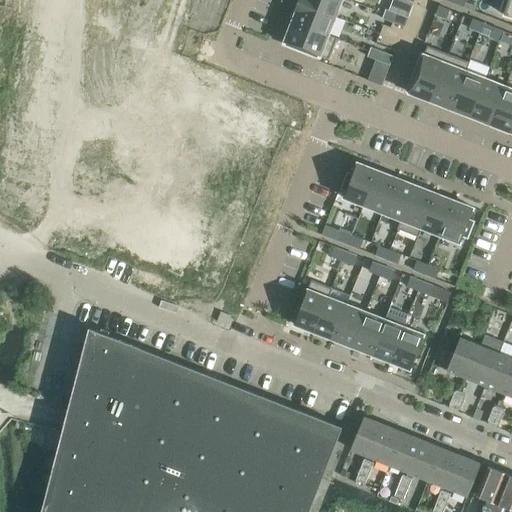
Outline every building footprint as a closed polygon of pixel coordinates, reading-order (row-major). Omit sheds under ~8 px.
[(333,16),(338,0),(296,0),(296,1),(297,2),(333,16)] [(511,0),(503,0),(500,13),(511,16),(511,0)] [(333,16),(297,2),(294,12),(291,17),(294,18),(292,22),(327,35),(328,34),(335,16),(333,16)] [(450,10),(438,6),(435,15),(446,19),(450,10)] [(397,13),(386,9),(382,18),(393,23),(397,13)] [(408,18),(397,13),(393,23),(404,27),(408,18)] [(483,23),(472,19),(469,28),(480,33),(483,23)] [(327,35),(292,22),(284,42),(283,45),(318,58),(320,56),(329,59),(336,39),(337,38),(328,34),(327,35)] [(495,28),(483,23),(480,33),(491,37),(495,28)] [(448,54),(427,46),(409,92),(430,100),(448,54)] [(382,51),(371,47),(367,56),(378,61),(382,51)] [(393,56),(382,51),(378,61),(389,65),(393,56)] [(468,62),(448,54),(430,100),(450,108),(465,71),(468,62)] [(485,79),(465,71),(450,108),(470,116),(485,79)] [(505,87),(485,79),(470,116),(490,124),(505,87)] [(511,89),(505,87),(490,124),(511,132),(511,131),(511,89)] [(343,198),(363,205),(377,170),(357,162),(352,175),(348,173),(341,188),(346,190),(343,198)] [(396,178),(377,170),(363,205),(382,213),(396,178)] [(415,185),(396,178),(382,213),(401,220),(415,185)] [(434,192),(415,185),(401,220),(398,229),(417,237),(420,228),(435,193),(434,192)] [(435,193),(434,192),(420,228),(439,235),(453,200),(435,193)] [(473,208),(453,200),(439,235),(459,243),(473,208)] [(352,236),(340,231),(337,240),(348,245),(352,236)] [(363,240),(352,236),(348,245),(359,249),(363,240)] [(390,250),(378,246),(375,255),(386,260),(390,250)] [(345,251),(334,247),(331,256),(342,261),(345,251)] [(401,255),(390,250),(386,260),(397,264),(401,255)] [(357,256),(345,251),(342,261),(353,265),(357,256)] [(428,265),(416,261),(413,270),(424,274),(428,265)] [(383,266),(372,262),(369,271),(380,276),(383,266)] [(439,270),(428,265),(424,274),(435,279),(439,270)] [(395,271),(383,266),(380,276),(391,280),(395,271)] [(421,281),(410,277),(407,286),(418,290),(421,281)] [(304,279),(302,285),(308,287),(310,281),(304,279)] [(294,324),(314,332),(328,297),(331,288),(311,280),(294,324)] [(433,286),(421,281),(418,290),(429,295),(433,286)] [(347,304),(328,297),(314,332),(333,339),(347,304)] [(366,312),(347,304),(333,339),(352,347),(366,312)] [(385,319),(366,312),(352,347),(371,354),(385,319)] [(404,327),(385,319),(371,354),(390,362),(404,327)] [(424,334),(404,327),(390,362),(410,369),(424,334)] [(308,511),(342,427),(89,328),(88,329),(93,331),(46,511),(308,511)] [(445,370),(465,378),(478,345),(458,337),(445,370)] [(478,345),(465,378),(484,385),(497,353),(478,345)] [(484,385),(504,393),(511,371),(511,358),(497,353),(484,385)] [(452,398),(463,402),(465,396),(464,393),(457,390),(454,391),(452,398)] [(463,402),(452,398),(449,405),(450,408),(457,410),(460,409),(463,402)] [(490,414),(501,418),(504,412),(503,409),(496,406),(493,407),(490,414)] [(501,418),(490,414),(488,420),(489,423),(496,426),(499,425),(501,418)] [(349,449),(369,457),(382,425),(362,416),(349,449)] [(369,457),(388,465),(401,432),(382,425),(369,457)] [(401,432),(388,465),(407,473),(421,440),(401,432)] [(407,473),(427,481),(440,448),(421,440),(407,473)] [(440,448),(427,481),(446,488),(459,456),(440,448)] [(459,456),(446,488),(466,497),(479,464),(459,456)] [(360,469),(369,473),(374,462),(364,459),(360,469)] [(486,499),(481,511),(489,511),(505,474),(486,467),(474,494),(486,499)] [(369,473),(360,469),(356,480),(365,484),(369,473)] [(348,478),(350,473),(342,470),(340,475),(348,478)] [(501,511),(504,506),(511,509),(511,477),(505,474),(489,511),(501,511)] [(399,485),(408,489),(412,478),(403,475),(399,485)] [(408,489),(399,485),(394,496),(404,499),(408,489)] [(437,501),(446,504),(451,493),(441,490),(437,501)] [(443,511),(446,504),(437,501),(433,511),(434,511),(443,511)]
